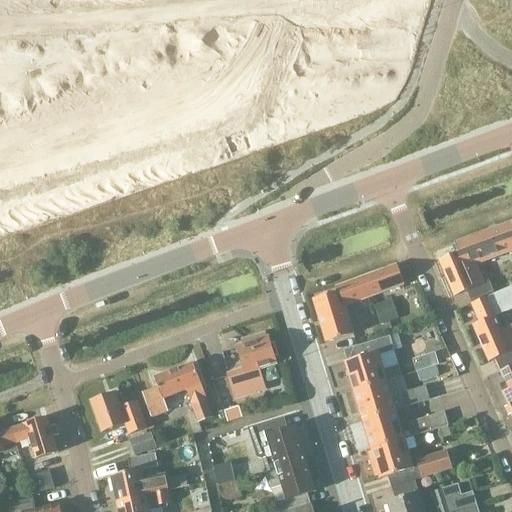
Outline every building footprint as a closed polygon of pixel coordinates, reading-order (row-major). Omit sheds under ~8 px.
[(98,0),(99,1),(132,9),(134,0),(98,0)] [(184,0),(197,12),(207,0),(184,0)] [(6,49),(4,58),(11,58),(11,59),(35,62),(41,12),(17,9),(17,10),(11,9),(10,18),(15,18),(14,24),(17,25),(15,44),(12,44),(11,50),(6,49)] [(209,43),(198,55),(224,79),(262,37),(234,12),(223,23),(235,33),(219,52),(209,43)] [(397,12),(365,24),(375,50),(407,38),(397,12)] [(290,17),(281,50),(305,57),(315,24),(290,17)] [(91,29),(64,66),(77,77),(85,66),(98,76),(118,49),(91,29)] [(162,39),(135,45),(142,78),(169,73),(162,39)] [(0,115),(26,81),(6,66),(1,62),(0,63),(0,115)] [(329,82),(314,88),(326,121),(379,102),(366,66),(351,71),(356,86),(333,95),(329,82)] [(253,112),(245,121),(271,141),(283,125),(271,116),(275,109),(280,102),(254,83),(249,89),(247,103),(257,105),(253,112)] [(50,84),(33,106),(61,126),(78,104),(50,84)] [(155,142),(142,147),(149,163),(192,145),(179,113),(148,126),(155,142)] [(0,189),(45,175),(34,142),(19,147),(23,159),(0,166),(0,189)] [(80,154),(75,188),(101,192),(105,158),(80,154)] [(5,207),(0,208),(0,237),(13,234),(5,207)] [(466,291),(466,292),(471,303),(494,293),(489,281),(485,283),(477,265),(511,251),(511,224),(455,243),(459,252),(439,260),(454,297),(466,291)] [(396,266),(337,288),(337,291),(312,300),(325,343),(352,335),(344,307),(403,286),(396,266)] [(501,330),(495,318),(511,310),(511,287),(472,304),(479,322),(473,325),(489,362),(496,359),(501,372),(511,366),(511,330),(503,329),(501,330)] [(395,319),(389,303),(377,307),(383,323),(395,319)] [(402,378),(399,366),(382,371),(378,356),(394,351),(390,337),(351,349),(354,359),(344,362),(353,392),(386,382),(402,378)] [(265,390),(259,370),(276,365),(268,338),(237,347),(244,370),(227,375),(235,399),(265,390)] [(437,366),(434,355),(426,357),(429,368),(437,366)] [(158,388),(143,394),(152,418),(168,412),(163,400),(186,391),(191,404),(190,404),(197,424),(212,419),(205,399),(206,398),(202,387),(194,364),(155,378),(158,387),(158,388)] [(511,366),(501,372),(505,382),(499,385),(511,414),(511,366)] [(428,379),(425,371),(417,374),(419,382),(428,379)] [(386,382),(353,392),(362,421),(395,411),(430,400),(426,387),(401,394),(401,396),(391,400),(386,382)] [(128,436),(146,430),(137,402),(120,408),(115,393),(90,402),(102,434),(126,426),(128,436)] [(414,437),(448,427),(444,413),(409,423),(411,429),(406,430),(404,421),(398,423),(395,411),(362,421),(370,450),(414,437)] [(24,426),(11,430),(15,443),(28,439),(30,445),(32,444),(37,460),(58,454),(47,418),(23,425),(24,426)] [(284,418),(248,429),(257,458),(265,460),(272,461),(273,461),(277,473),(278,476),(290,472),(288,465),(293,463),(290,455),(302,452),(294,427),(288,429),(285,420),(284,418)] [(18,451),(15,443),(11,430),(0,433),(0,454),(3,453),(4,455),(18,451)] [(135,457),(157,449),(151,434),(129,441),(135,457)] [(416,462),(417,467),(412,469),(407,450),(417,447),(414,437),(370,450),(371,452),(367,453),(374,478),(378,476),(379,479),(387,477),(391,487),(415,480),(452,469),(446,452),(416,462)] [(267,476),(266,478),(269,489),(272,490),(282,487),(286,500),(276,504),(279,511),(288,511),(309,506),(306,495),(306,494),(314,491),(313,489),(316,485),(314,478),(309,477),(305,464),(302,452),(290,455),(293,463),(288,465),(290,472),(278,476),(277,473),(269,475),(267,476)] [(167,481),(166,478),(143,482),(141,470),(159,467),(156,454),(127,460),(130,472),(111,476),(116,503),(169,492),(167,481)] [(230,466),(213,469),(216,485),(234,481),(230,466)] [(50,471),(27,478),(32,495),(54,489),(50,471)] [(185,477),(167,481),(169,492),(187,488),(185,477)] [(472,493),(462,496),(458,484),(431,492),(435,505),(423,509),(415,480),(391,487),(394,500),(387,502),(389,511),(450,511),(476,504),(472,493)] [(149,511),(149,509),(171,504),(169,492),(116,503),(118,511),(149,511)] [(34,499),(8,504),(9,511),(61,511),(60,506),(36,511),(34,499)]
